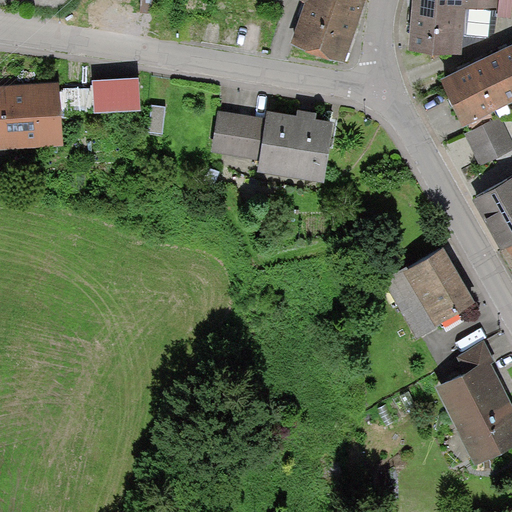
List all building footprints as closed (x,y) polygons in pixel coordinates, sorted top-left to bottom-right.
[(361,0),(310,0),(297,35),(342,52),(361,0)] [(460,6),(461,1),(453,0),(420,0),(415,47),(455,51),(460,6)] [(460,0),(461,1),(460,6),(501,10),(501,0),(460,0)] [(511,95),(511,64),(504,48),(477,61),(497,103),(511,95)] [(497,103),(477,61),(446,75),(466,117),(497,103)] [(136,73),(89,76),(90,104),(138,101),(136,73)] [(14,80),(0,81),(0,134),(56,130),(52,82),(15,86),(14,80)] [(164,95),(147,95),(147,127),(163,127),(164,95)] [(270,111),(269,119),(263,151),(261,162),(324,172),(332,121),(318,119),(319,113),(301,110),(300,116),(270,111)] [(215,143),(263,151),(269,119),(221,111),(215,143)] [(486,162),(511,147),(511,146),(497,119),(470,133),(486,162)] [(511,178),(480,197),(506,244),(511,241),(511,178)] [(409,269),(438,319),(473,299),(443,249),(409,269)] [(438,319),(409,269),(388,280),(418,331),(438,319)] [(467,370),(489,359),(493,357),(484,338),(458,350),(467,370)] [(511,406),(489,359),(467,370),(441,382),(463,427),(469,424),(481,450),(504,439),(507,445),(511,442),(511,406)]
